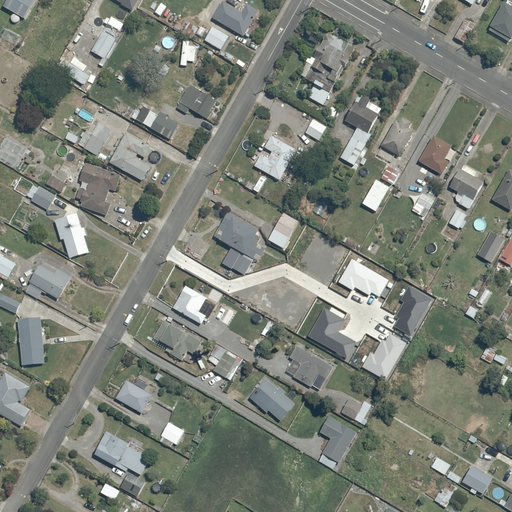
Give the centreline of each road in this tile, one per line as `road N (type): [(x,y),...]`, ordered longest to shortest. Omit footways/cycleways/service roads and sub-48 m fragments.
road 1 (residential): [(13,510),(301,0)]
road 2 (residential): [(343,0),(511,96)]
